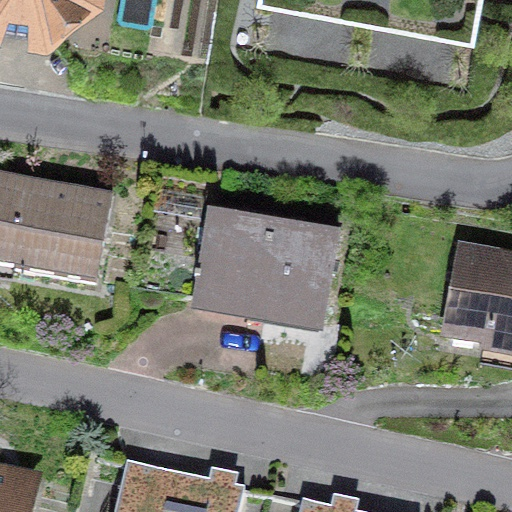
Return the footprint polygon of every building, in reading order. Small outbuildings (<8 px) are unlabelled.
[(101,0),(0,0),(0,30),(50,39),(101,3),(101,0)] [(113,191),(0,174),(0,263),(100,278),(113,191)] [(340,232),(210,213),(196,309),(326,328),(340,232)] [(511,254),(459,246),(443,340),(511,351),(511,254)] [(238,511),(244,486),(130,465),(120,511),(238,511)] [(0,511),(34,511),(42,474),(0,466),(0,511)] [(352,511),(308,502),(306,511),(352,511)]
